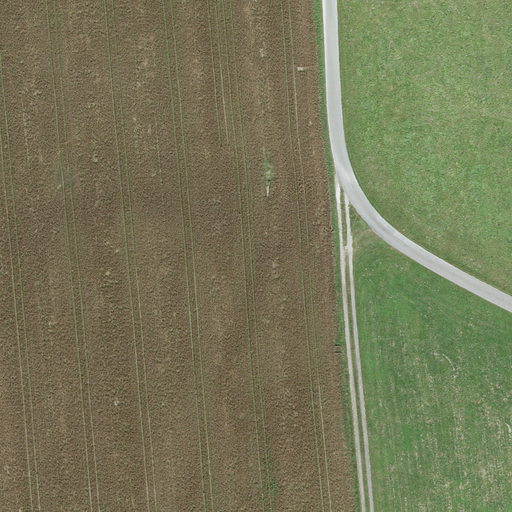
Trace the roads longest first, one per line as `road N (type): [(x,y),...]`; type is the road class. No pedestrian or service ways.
road 1 (track): [(325,0),(334,146),(344,181),(386,236),(511,305)]
road 2 (track): [(365,511),(334,146)]
